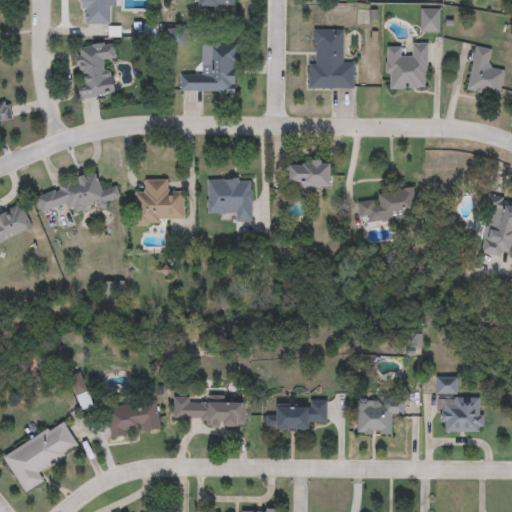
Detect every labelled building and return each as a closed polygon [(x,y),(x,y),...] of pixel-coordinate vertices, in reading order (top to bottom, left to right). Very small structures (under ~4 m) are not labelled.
[(80,0),(112,0),(112,25),(80,24),(80,0)] [(200,8),(200,0),(235,0),(235,10),(200,8)] [(353,89),(309,89),(309,65),(314,65),(314,30),(343,30),(343,63),(353,63),(353,89)] [(81,99),(75,47),(114,43),(116,62),(113,62),(117,95),(81,99)] [(235,93),(181,91),(181,72),(209,72),(210,44),(237,45),(235,93)] [(403,48),(403,56),(411,56),(412,44),(428,44),(428,90),(387,89),(387,47),(403,48)] [(467,91),(475,47),(492,50),(488,67),(504,70),(499,97),(467,91)] [(0,126),(0,99),(8,99),(11,125),(0,126)] [(331,163),(331,188),(290,188),(290,163),(331,163)] [(42,213),(35,195),(95,174),(101,190),(116,185),(120,198),(72,215),(68,204),(42,213)] [(184,192),(184,220),(160,220),(160,226),(135,226),(135,192),(145,192),(145,180),(168,180),(168,192),(184,192)] [(208,180),(252,180),(252,223),(236,223),(236,214),(208,214),(208,180)] [(360,223),(358,196),(414,192),(417,218),(360,223)] [(482,252),(493,202),(511,206),(511,246),(509,259),(482,252)] [(0,242),(0,214),(21,205),(32,229),(0,242)] [(245,403),(245,427),(207,427),(207,419),(174,419),(175,398),(190,398),(190,403),(245,403)] [(439,424),(439,399),(482,399),(482,433),(444,433),(444,424),(439,424)] [(310,430),(266,430),(267,405),(309,406),(309,401),(327,401),(327,423),(310,422),(310,430)] [(160,431),(111,438),(107,409),(156,402),(160,431)] [(394,435),(357,435),(357,402),(394,402),(394,435)] [(38,472),(44,483),(24,493),(4,456),(64,423),(79,449),(38,472)]
